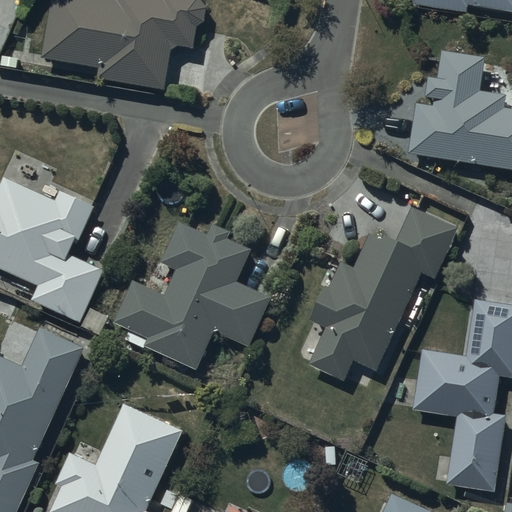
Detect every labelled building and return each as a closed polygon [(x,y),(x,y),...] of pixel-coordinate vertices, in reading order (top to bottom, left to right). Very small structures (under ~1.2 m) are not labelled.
[(85,0),(53,0),(43,63),(100,72),(98,85),(165,97),(172,57),(178,52),(193,54),(197,33),(204,28),(208,13),(199,2),(188,0),(162,0),(162,3),(144,0),(118,0),(118,5),(85,0)] [(511,0),(414,0),(413,9),(466,17),(467,10),(511,17),(511,0)] [(417,109),(409,159),(511,175),(511,114),(504,113),(506,101),(481,97),(486,63),(442,56),(438,84),(429,83),(425,105),(435,106),(434,111),(417,109)] [(0,271),(41,290),(34,305),(81,326),(104,276),(70,260),(74,250),(77,251),(95,213),(59,197),(55,205),(4,181),(0,190),(0,271)] [(435,282),(457,233),(413,213),(397,248),(371,236),(354,272),(341,266),(329,292),(325,290),(309,325),(326,333),(309,370),(343,385),(353,364),(376,375),(421,276),(435,282)] [(133,287),(114,328),(130,336),(126,343),(197,376),(216,337),(249,352),(272,303),(237,287),(251,255),(227,244),(230,237),(213,229),(208,241),(179,227),(160,268),(177,275),(165,301),(133,287)] [(424,355),(415,414),(460,421),(450,490),(493,496),(505,420),(496,418),(501,382),(511,383),(511,310),(475,304),(466,361),(424,355)] [(0,511),(17,511),(37,469),(33,466),(85,354),(40,333),(22,370),(0,359),(0,511)] [(146,511),(182,436),(125,410),(97,471),(70,458),(56,490),(61,493),(52,511),(146,511)] [(168,511),(188,511),(192,504),(168,493),(160,508),(168,511)] [(421,511),(394,499),(387,511),(421,511)]
